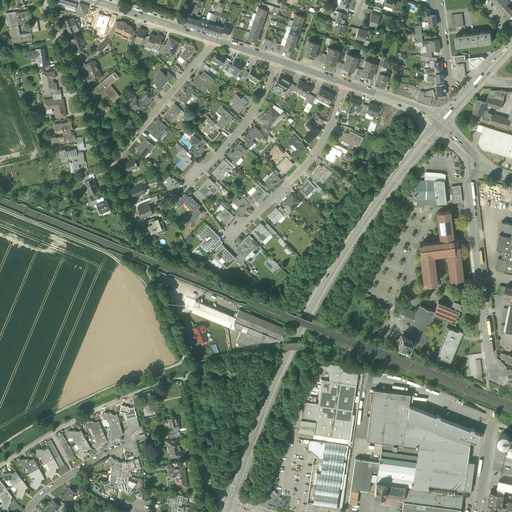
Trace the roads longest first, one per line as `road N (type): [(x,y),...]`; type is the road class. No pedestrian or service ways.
road 1 (secondary): [(229,500),(313,305),(437,125)]
road 2 (residential): [(154,284),(190,376),(206,474),(229,500)]
road 3 (residential): [(476,160),(467,192),(490,371)]
road 4 (residential): [(346,83),(304,166),(235,233)]
road 5 (residential): [(109,165),(44,0)]
road 6 (track): [(154,284),(106,253),(0,209)]
road 7 (residential): [(109,165),(213,39)]
road 8 (residential): [(276,59),(241,128),(194,177)]
road 9 (tertiary): [(213,39),(92,0)]
road 10 (unknown): [(411,291),(410,259),(431,217),(469,208)]
